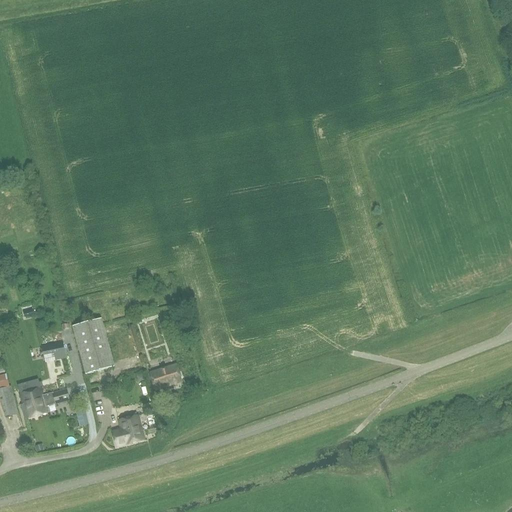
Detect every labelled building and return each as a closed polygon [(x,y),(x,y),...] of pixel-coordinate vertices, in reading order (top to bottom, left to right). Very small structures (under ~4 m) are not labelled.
[(115,368),(102,320),(102,319),(73,327),(86,375),(115,368)] [(63,342),(42,346),(45,363),(61,360),(65,376),(70,375),(63,342)] [(177,366),(150,374),(155,390),(182,381),(177,366)] [(9,386),(7,374),(0,375),(0,392),(5,418),(17,415),(11,386),(9,386)] [(41,388),(20,394),(23,404),(21,405),(25,419),(48,413),(46,406),(55,404),(56,405),(70,401),(67,389),(53,393),(54,397),(44,399),(41,388)] [(87,415),(77,417),(80,429),(90,427),(87,415)] [(145,439),(140,419),(139,415),(119,420),(122,430),(113,432),(117,447),(145,439)] [(155,426),(147,428),(149,434),(156,432),(155,426)]
